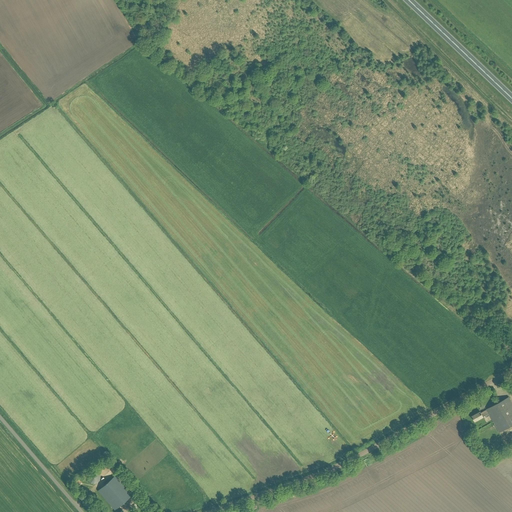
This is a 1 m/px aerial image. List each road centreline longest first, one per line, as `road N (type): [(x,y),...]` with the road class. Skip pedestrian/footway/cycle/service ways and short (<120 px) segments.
road 1 (unclassified): [(210,511),(337,466),(511,370)]
road 2 (trunk): [(511,98),(408,0)]
road 3 (unclassified): [(80,511),(0,417)]
